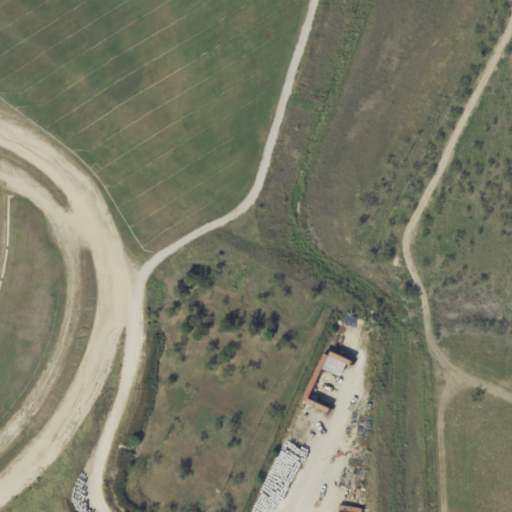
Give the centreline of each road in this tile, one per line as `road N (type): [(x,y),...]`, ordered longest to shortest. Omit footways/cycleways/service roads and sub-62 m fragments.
road 1 (residential): [(511,24),(413,214),(379,337),(257,511)]
road 2 (track): [(511,420),(293,459)]
road 3 (track): [(370,348),(456,329),(511,347)]
road 4 (track): [(398,339),(511,396)]
